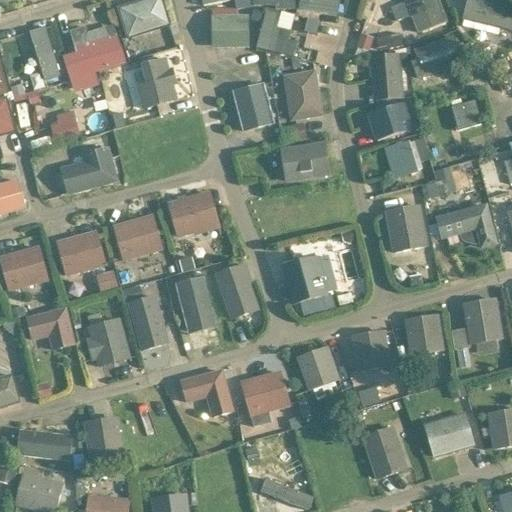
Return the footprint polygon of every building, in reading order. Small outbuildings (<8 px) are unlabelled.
[(149,0),(119,10),(128,39),(169,26),(160,0),(149,0)] [(294,11),(294,0),(233,0),(234,10),(252,8),(252,7),(275,7),(275,11),(294,11)] [(299,0),(298,10),(337,16),(340,1),(335,0),(299,0)] [(447,23),(438,0),(404,0),(405,3),(411,17),(417,33),(447,23)] [(466,0),(461,20),(511,32),(511,3),(498,0),(466,0)] [(405,3),(391,8),(396,22),(411,17),(405,3)] [(254,8),(252,19),(260,21),(263,10),(254,8)] [(256,49),(293,58),(296,44),(288,42),(290,32),(276,28),(280,15),(265,12),(256,49)] [(211,16),(211,49),(247,49),(247,16),(211,16)] [(304,33),(316,36),(319,24),(307,21),(304,33)] [(69,79),(125,64),(113,26),(84,34),(82,28),(69,32),(75,53),(62,57),(69,79)] [(46,29),(30,34),(45,80),(60,76),(46,29)] [(410,53),(420,81),(469,63),(459,35),(410,53)] [(371,40),(358,36),(354,48),(367,52),(371,40)] [(375,40),(376,52),(399,51),(398,39),(375,40)] [(495,70),(488,48),(469,55),(476,76),(495,70)] [(403,100),(398,54),(368,57),(373,103),(403,100)] [(176,85),(172,71),(168,72),(165,60),(142,66),(147,84),(137,87),(143,110),(176,101),(172,86),(176,85)] [(314,73),(284,78),(292,121),(321,116),(314,73)] [(11,89),(14,99),(26,96),(23,86),(11,89)] [(264,86),(233,94),(243,132),(273,124),(264,86)] [(0,136),(14,133),(5,100),(0,100),(0,136)] [(475,101),(452,109),(459,132),(482,125),(475,101)] [(371,118),(379,146),(415,135),(406,107),(371,118)] [(51,129),(55,146),(79,139),(72,113),(56,118),(59,127),(51,129)] [(126,113),(113,117),(116,129),(130,125),(126,113)] [(280,130),(283,145),(307,140),(304,124),(280,130)] [(424,139),(415,142),(421,163),(431,160),(424,139)] [(280,150),(285,184),(329,177),(324,143),(280,150)] [(417,171),(409,144),(388,150),(396,177),(417,171)] [(87,166),(61,173),(68,197),(120,183),(110,148),(83,155),(87,166)] [(19,184),(0,189),(0,217),(26,210),(19,184)] [(423,201),(433,199),(430,186),(420,188),(423,201)] [(218,227),(209,194),(169,205),(178,238),(218,227)] [(435,218),(441,240),(459,235),(461,240),(463,242),(474,246),(479,244),(480,251),(498,246),(487,204),(435,218)] [(418,208),(387,214),(392,244),(394,253),(414,250),(426,248),(418,208)] [(112,227),(122,263),(163,251),(153,215),(112,227)] [(354,229),(337,233),(341,251),(358,246),(354,229)] [(55,242),(65,278),(106,267),(97,231),(55,242)] [(0,256),(0,267),(7,293),(48,283),(39,247),(0,256)] [(196,268),(193,258),(178,262),(181,272),(196,268)] [(286,269),(296,306),(297,309),(328,301),(317,261),(316,261),(286,269)] [(245,266),(217,276),(232,320),(257,311),(248,285),(251,284),(245,266)] [(401,267),(393,274),(401,284),(409,277),(401,267)] [(119,292),(114,274),(97,278),(102,296),(119,292)] [(217,328),(203,277),(179,284),(177,277),(166,280),(172,300),(177,299),(188,336),(217,328)] [(130,305),(141,302),(137,289),(122,293),(126,306),(130,305)] [(351,295),(338,298),(340,307),(353,304),(351,295)] [(141,302),(130,305),(143,351),(167,345),(154,298),(141,302)] [(502,341),(496,300),(463,305),(466,330),(451,332),(454,352),(456,352),(459,369),(471,367),(468,350),(470,350),(470,346),(502,341)] [(25,318),(22,309),(10,313),(13,322),(25,318)] [(50,336),(54,351),(74,346),(65,311),(28,320),(32,340),(50,336)] [(404,321),(410,358),(443,353),(441,339),(447,338),(444,317),(438,318),(438,316),(404,321)] [(130,360),(119,319),(86,328),(90,340),(85,342),(90,363),(96,361),(98,369),(130,360)] [(391,368),(384,331),(351,337),(357,374),(391,368)] [(338,379),(327,348),(296,359),(308,393),(339,382),(344,397),(354,393),(348,375),(338,379)] [(239,383),(249,419),(290,408),(281,372),(239,383)] [(207,398),(213,418),(233,413),(222,373),(181,384),(186,403),(207,398)] [(0,409),(20,404),(11,374),(0,377),(0,409)] [(50,387),(37,391),(41,403),(54,400),(50,387)] [(452,399),(461,396),(459,388),(450,390),(452,399)] [(359,394),(363,407),(380,402),(376,389),(359,394)] [(300,417),(308,415),(305,402),(297,405),(300,417)] [(511,410),(486,414),(492,451),(511,448),(511,410)] [(423,426),(433,460),(475,448),(465,414),(423,426)] [(298,418),(288,421),(291,430),(301,428),(298,418)] [(123,460),(117,420),(86,425),(92,464),(123,460)] [(408,470),(394,427),(361,439),(376,481),(408,470)] [(17,457),(69,464),(72,436),(20,429),(17,457)] [(14,448),(3,439),(0,443),(0,450),(7,457),(14,448)] [(256,448),(245,451),(248,461),(259,458),(256,448)] [(0,461),(0,483),(12,487),(18,467),(0,462),(0,461)] [(14,507),(35,511),(55,511),(63,483),(50,481),(52,472),(35,469),(20,468),(18,475),(21,476),(14,507)] [(86,475),(77,476),(78,486),(87,485),(86,475)] [(313,499),(266,481),(261,493),(309,511),(313,499)] [(88,495),(85,511),(128,511),(130,501),(88,495)] [(188,511),(186,495),(151,499),(152,511),(188,511)]
